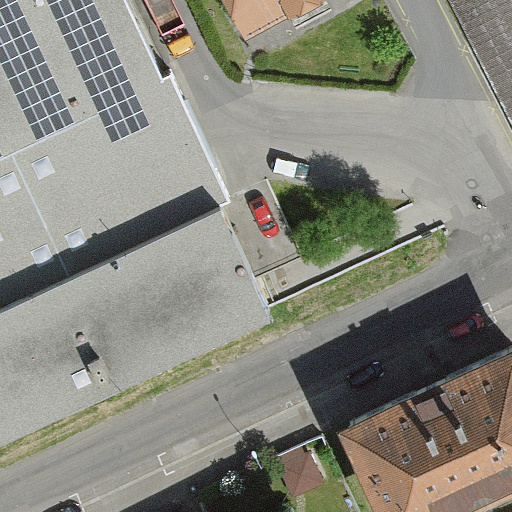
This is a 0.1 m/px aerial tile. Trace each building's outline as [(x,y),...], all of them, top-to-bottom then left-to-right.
[(0,0),(0,443),(271,318),(251,274),(221,210),(123,0),(0,0)] [(224,0),(244,36),(312,0),(224,0)] [(511,0),(449,0),(511,121),(511,0)] [(511,347),(432,384),(347,423),(388,511),(420,511),(511,469),(511,347)] [(308,448),(277,462),(291,493),(322,480),(308,448)]
